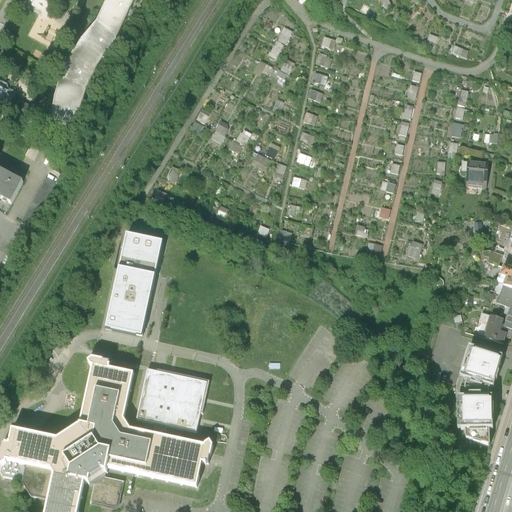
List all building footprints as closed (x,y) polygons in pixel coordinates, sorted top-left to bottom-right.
[(93,78),(91,75),(102,57),(109,47),(118,35),(129,11),(134,0),(106,0),(96,20),(73,48),(55,82),(50,120),(77,122),(81,104),(85,87),(88,82),(89,83),(91,80),(93,78)] [(278,60),(291,33),(283,29),(270,56),(278,60)] [(323,45),(335,47),(337,39),(324,37),(323,45)] [(324,66),(326,57),(319,55),(316,64),(324,66)] [(333,57),(327,56),(325,66),(330,67),(333,57)] [(260,60),(253,72),(259,76),(266,63),(260,60)] [(283,65),(281,70),(290,74),(293,69),(283,65)] [(414,71),(412,80),(420,82),(422,73),(414,71)] [(313,83),(327,84),(328,75),(314,73),(313,83)] [(0,102),(11,109),(19,94),(0,82),(0,102)] [(408,97),(417,98),(418,86),(410,85),(408,97)] [(321,103),(325,93),(311,88),(308,97),(321,103)] [(403,117),(411,119),(414,105),(406,104),(403,117)] [(455,117),(462,118),(464,109),(457,107),(455,117)] [(205,108),(198,120),(207,124),(213,113),(205,108)] [(304,122),(316,125),(318,115),(306,112),(304,122)] [(223,120),(212,141),(221,146),(232,125),(223,120)] [(399,134),(407,136),(410,123),(402,121),(399,134)] [(462,137),(464,124),(453,122),(451,135),(462,137)] [(238,141),(248,144),(252,132),(242,129),(238,141)] [(313,145),(315,135),(302,132),(300,142),(313,145)] [(227,151),(237,157),(243,146),(234,140),(227,151)] [(395,153),(402,155),(405,145),(397,143),(395,153)] [(300,152),(296,161),(309,166),(312,156),(300,152)] [(398,174),(400,164),(392,163),(390,172),(398,174)] [(485,195),(486,171),(467,170),(466,194),(485,195)] [(22,183),(0,171),(0,198),(11,205),(22,183)] [(306,189),(308,179),(294,176),(292,186),(306,189)] [(55,183),(45,178),(21,224),(31,229),(55,183)] [(299,216),(301,207),(290,204),(288,213),(299,216)] [(379,208),(379,218),(389,218),(390,209),(379,208)] [(261,225),(258,232),(266,236),(269,229),(261,225)] [(355,234),(365,236),(366,226),(357,225),(355,234)] [(160,245),(123,236),(116,266),(101,331),(138,340),(148,299),(160,245)] [(411,241),(407,257),(419,259),(422,243),(411,241)] [(371,253),(379,255),(382,246),(374,243),(371,253)] [(511,270),(505,268),(503,269),(501,275),(501,277),(506,279),(503,286),(504,286),(511,289),(511,270)] [(511,289),(504,286),(497,304),(511,309),(511,289)] [(502,321),(481,315),(479,324),(489,327),(485,340),(502,345),(505,334),(499,332),(502,321)] [(46,350),(57,356),(63,347),(52,341),(46,350)] [(502,359),(467,348),(461,369),(458,378),(456,383),(456,387),(456,400),(457,432),(465,431),(465,439),(489,445),(489,431),(493,430),(492,399),(489,399),(488,393),(490,387),(493,388),(502,359)] [(42,435),(11,429),(8,444),(0,442),(0,464),(0,466),(7,461),(25,465),(24,472),(22,480),(21,482),(21,484),(28,497),(45,501),(43,511),(76,511),(83,483),(93,486),(89,504),(103,506),(110,508),(118,509),(120,500),(121,495),(123,483),(103,479),(105,469),(195,487),(198,474),(200,462),(207,464),(208,458),(211,445),(209,441),(205,443),(204,446),(161,437),(153,435),(129,429),(123,418),(132,373),(107,368),(109,361),(106,361),(94,358),(90,357),(86,361),(91,366),(78,424),(55,438),(42,435)] [(39,360),(44,367),(48,364),(43,357),(39,360)] [(208,384),(147,371),(136,422),(155,426),(153,435),(161,437),(162,433),(166,434),(167,429),(197,435),(208,384)]
